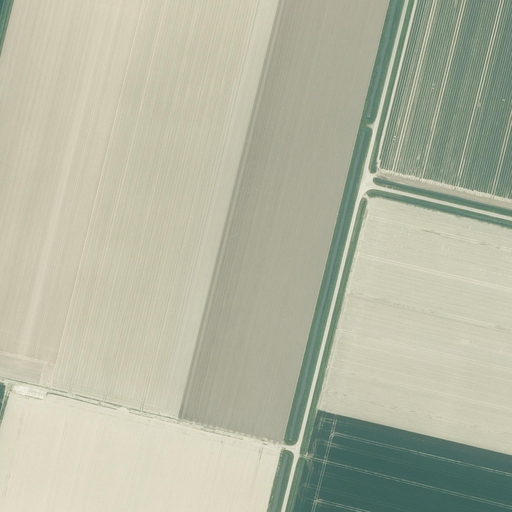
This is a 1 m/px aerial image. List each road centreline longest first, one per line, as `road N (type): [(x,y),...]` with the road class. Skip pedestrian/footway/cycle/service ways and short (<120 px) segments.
road 1 (unclassified): [(282,511),(362,184)]
road 2 (track): [(297,450),(0,379)]
road 3 (unclassified): [(362,184),(406,0)]
road 4 (unclassified): [(511,219),(362,184)]
